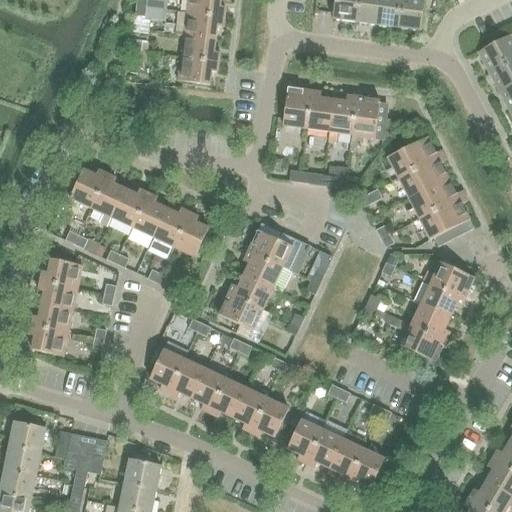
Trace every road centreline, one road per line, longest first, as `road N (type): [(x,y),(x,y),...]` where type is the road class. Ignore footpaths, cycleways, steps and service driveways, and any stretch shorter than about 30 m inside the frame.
road 1 (residential): [(0,316),(12,258),(73,132),(91,129),(152,155),(251,165)]
road 2 (residential): [(333,511),(182,442),(0,384)]
road 3 (residential): [(403,511),(496,354),(511,340)]
road 4 (residential): [(284,38),(437,58)]
road 5 (residential): [(437,58),(453,70),(511,175)]
road 6 (residential): [(251,165),(284,38)]
